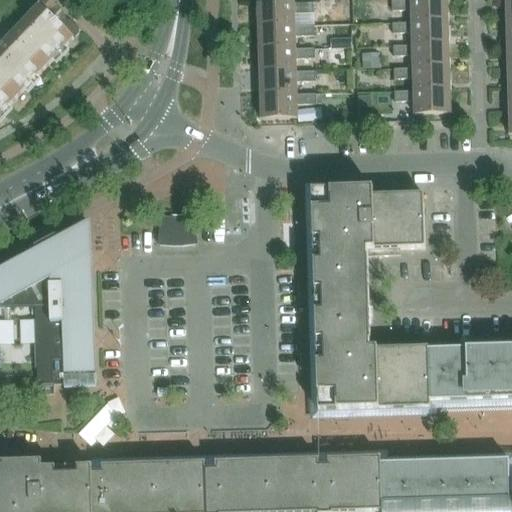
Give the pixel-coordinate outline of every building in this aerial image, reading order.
[(0,116),(79,34),(79,30),(70,21),(66,22),(66,17),(47,0),(38,0),(39,9),(14,35),(8,41),(2,47),(0,49),(0,116)] [(65,0),(78,13),(83,8),(83,3),(80,0),(65,0)] [(411,12),(412,24),(412,25),(449,23),(447,23),(446,0),(411,1),(411,2),(391,2),(392,12),(411,12)] [(257,29),(294,28),(293,15),(313,15),(313,4),(293,5),(258,6),(259,28),(257,29)] [(412,35),(412,47),(450,46),(448,46),(447,24),(449,24),(449,23),(412,25),(412,24),(392,25),(392,35),(412,35)] [(7,27),(1,33),(8,41),(14,35),(7,27)] [(258,51),(258,52),(294,51),(294,38),(314,38),(314,27),(294,28),(257,29),(257,30),(259,30),(260,51),(258,51)] [(1,33),(0,34),(0,44),(2,47),(8,41),(1,33)] [(331,50),(351,50),(351,40),(330,41),(331,50)] [(413,57),(413,70),(450,69),(450,68),(448,68),(448,47),(450,47),(450,46),(412,47),(393,48),(393,58),(413,57)] [(258,74),(258,75),(295,74),(295,61),(315,60),(314,50),(294,51),(258,52),(258,53),(260,53),(260,74),(258,74)] [(378,55),(362,56),(363,71),(379,70),(378,55)] [(413,80),(414,93),(451,92),(451,91),(449,91),(448,70),(450,70),(450,69),(413,70),(394,71),(394,81),(413,80)] [(259,97),(259,98),(296,96),(295,84),(315,83),(315,73),(295,74),(258,75),(258,76),(260,75),(261,97),(259,97)] [(414,93),(394,93),(395,104),(414,103),(415,117),(452,115),(452,114),(450,114),(449,93),(451,93),(451,92),(414,93)] [(316,96),(296,96),(259,98),(261,98),(262,120),(260,120),(260,121),(296,120),(296,107),(316,106),(316,105),(316,96)] [(372,110),(359,111),(359,124),(372,123),(372,110)] [(351,113),(343,114),(343,122),(351,121),(351,113)] [(409,190),(312,193),(313,242),(320,242),(323,364),(317,364),(318,395),(320,395),(336,411),(336,413),(405,411),(404,404),(430,404),(428,352),(428,349),(420,350),(371,351),(368,258),(400,257),(400,251),(425,250),(423,196),(409,197),(409,190)] [(172,249),(178,249),(183,249),(185,249),(191,248),(197,247),(192,219),(162,220),(159,248),(167,249),(172,249)] [(94,375),(90,226),(0,274),(0,390),(1,390),(1,389),(38,387),(38,388),(54,388),(54,387),(64,387),(64,388),(81,388),(81,390),(85,390),(85,388),(96,387),(96,386),(95,374),(94,375)] [(511,343),(420,346),(420,350),(428,349),(428,352),(430,404),(445,403),(511,401),(511,343)] [(29,463),(0,464),(0,511),(382,511),(381,466),(92,475),(92,468),(78,469),(77,462),(74,462),(29,463)] [(396,465),(381,466),(382,511),(511,511),(511,495),(510,495),(510,493),(509,487),(508,462),(396,465)]
